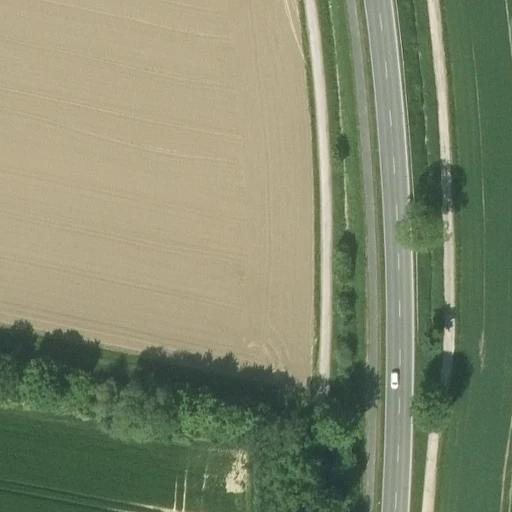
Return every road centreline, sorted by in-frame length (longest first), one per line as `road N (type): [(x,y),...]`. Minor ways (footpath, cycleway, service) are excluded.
road 1 (secondary): [(401,511),(408,272),(380,0)]
road 2 (track): [(308,0),(330,285),(320,511)]
